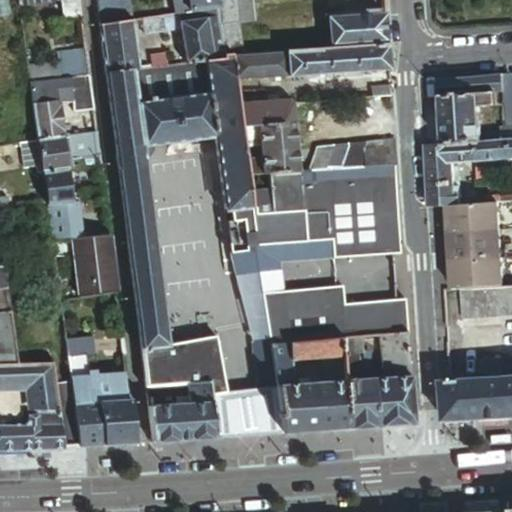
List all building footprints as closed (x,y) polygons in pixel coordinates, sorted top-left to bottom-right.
[(78,0),(62,0),(61,0),(63,20),(81,18),(78,0)] [(106,25),(133,21),(129,0),(109,0),(104,1),(106,25)] [(179,13),(191,11),(189,0),(173,0),(176,14),(179,13)] [(215,1),(214,0),(189,0),(191,11),(191,13),(216,9),(215,1)] [(241,24),(239,0),(229,0),(215,1),(216,9),(218,19),(220,27),(241,24)] [(253,0),(239,0),(241,24),(255,22),(253,0)] [(104,1),(97,2),(100,26),(106,25),(104,1)] [(218,19),(216,9),(191,13),(179,15),(181,31),(186,64),(192,63),(204,61),(213,60),(210,38),(207,20),(218,19)] [(181,31),(179,15),(165,17),(168,33),(181,31)] [(388,45),(386,15),(328,20),(330,49),(341,49),(388,45)] [(168,33),(165,17),(143,20),(145,35),(165,33),(168,33)] [(133,21),(106,25),(100,26),(106,74),(134,71),(140,70),(133,21)] [(231,57),(244,55),(241,24),(220,27),(225,57),(231,57)] [(210,38),(213,60),(218,59),(214,37),(210,38)] [(390,71),(388,45),(341,49),(343,74),(390,71)] [(89,76),(85,49),(57,52),(61,80),(89,76)] [(343,74),(341,49),(330,49),(286,53),(288,77),(288,78),(343,74)] [(288,77),(286,53),(244,55),(231,57),(234,80),(288,77)] [(234,80),(231,57),(225,57),(225,58),(218,59),(213,60),(204,61),(207,84),(208,94),(138,103),(134,71),(106,74),(116,152),(143,149),(214,140),(223,213),(252,209),(248,178),(241,129),(238,104),(234,80)] [(207,84),(204,61),(192,63),(194,85),(207,84)] [(194,85),(192,63),(186,64),(140,70),(134,71),(138,103),(208,94),(207,84),(194,85)] [(30,84),(53,81),(55,81),(53,69),(28,73),(30,84)] [(511,76),(503,77),(504,94),(506,127),(511,126),(511,76)] [(504,94),(503,77),(440,81),(441,99),(498,95),(504,94)] [(86,78),(53,82),(54,90),(68,88),(87,86),(86,78)] [(53,82),(53,81),(30,84),(32,106),(56,103),(54,90),(53,82)] [(90,103),(87,86),(68,88),(70,103),(90,103)] [(70,103),(68,88),(54,90),(56,103),(57,103),(70,103)] [(391,88),(371,89),(372,99),(392,98),(391,88)] [(499,108),(498,95),(441,99),(444,146),(477,144),(482,143),(480,109),(499,108)] [(241,129),(296,124),(295,113),(294,105),(287,100),(277,101),(267,102),(238,104),(241,129)] [(56,103),(32,106),(37,141),(61,138),(62,137),(57,103),(56,103)] [(304,112),(304,104),(294,105),(295,113),(304,112)] [(241,129),(248,178),(295,174),(299,174),(296,124),(241,129)] [(510,141),(511,141),(511,139),(511,128),(502,129),(502,136),(502,142),(510,141)] [(61,138),(65,171),(100,167),(96,132),(62,137),(61,138)] [(61,138),(37,141),(38,143),(41,167),(42,173),(65,171),(61,138)] [(396,165),(394,139),(314,145),(309,173),(396,165)] [(511,161),(510,141),(502,142),(488,143),(482,143),(477,144),(478,163),(511,161)] [(38,143),(21,146),(23,169),(41,167),(38,143)] [(478,163),(477,144),(444,146),(427,147),(430,186),(451,184),(449,164),(459,164),(478,163)] [(116,152),(118,171),(128,169),(127,158),(144,155),(143,149),(116,152)] [(118,171),(141,351),(168,347),(168,345),(144,155),(127,158),(128,169),(118,171)] [(460,183),(459,164),(449,164),(451,184),(460,183)] [(69,205),(65,171),(42,173),(46,207),(69,205)] [(295,174),(248,178),(252,209),(253,216),(266,215),(266,208),(296,207),(296,214),(334,211),(333,188),(296,190),(295,174)] [(460,183),(451,184),(452,201),(462,201),(460,183)] [(431,209),(462,207),(462,201),(452,201),(451,184),(430,186),(431,209)] [(69,205),(46,207),(51,240),(71,238),(82,238),(78,205),(69,205)] [(500,234),(498,205),(496,205),(493,205),(494,207),(449,209),(451,237),(500,234)] [(296,207),(266,208),(266,215),(296,214),(296,207)] [(501,248),(500,234),(451,237),(451,251),(501,248)] [(116,295),(109,236),(82,238),(71,238),(72,255),(77,300),(116,295)] [(71,238),(51,240),(53,258),(72,255),(71,238)] [(502,262),(501,248),(451,251),(452,265),(502,262)] [(504,288),(502,262),(452,265),(454,291),(460,291),(504,288)] [(0,315),(10,314),(4,268),(0,268),(0,315)] [(511,287),(504,288),(460,291),(461,319),(511,316),(511,287)] [(407,335),(404,289),(379,290),(381,309),(370,310),(369,311),(368,311),(367,312),(367,313),(366,314),(366,315),(366,316),(366,317),(366,318),(367,319),(368,320),(370,338),(381,337),(407,335)] [(0,326),(12,325),(10,314),(0,315),(0,326)] [(270,321),(271,340),(352,333),(351,322),(350,315),(270,321)] [(363,339),(370,338),(368,320),(351,322),(352,333),(352,339),(358,339),(363,339)] [(15,350),(12,325),(0,326),(0,365),(17,365),(15,350)] [(271,340),(272,347),(343,340),(352,339),(352,333),(271,340)] [(410,368),(407,335),(381,337),(382,351),(383,370),(410,368)] [(72,394),(90,392),(88,380),(85,356),(92,355),(90,336),(64,340),(72,394)] [(381,337),(370,338),(363,339),(364,352),(382,351),(381,337)] [(209,383),(213,407),(228,405),(216,339),(168,345),(168,347),(141,351),(146,387),(146,388),(186,385),(209,383)] [(352,339),(343,340),(344,357),(346,377),(346,383),(359,382),(358,346),(358,339),(352,339)] [(272,347),(273,361),(292,360),(292,362),(327,359),(344,357),(343,340),(272,347)] [(26,350),(15,350),(17,365),(28,364),(26,350)] [(26,350),(28,364),(51,364),(50,350),(26,350)] [(346,377),(344,357),(327,359),(329,378),(346,377)] [(292,360),(273,361),(279,400),(284,435),(349,430),(346,383),(346,377),(329,378),(330,383),(308,385),(301,386),(296,386),(292,362),(292,360)] [(507,378),(511,377),(511,360),(502,361),(504,378),(507,378)] [(28,364),(17,365),(0,365),(0,386),(24,385),(29,385),(32,411),(59,410),(56,386),(55,378),(53,364),(51,364),(28,364)] [(410,379),(410,368),(383,370),(384,381),(410,379)] [(63,377),(55,378),(56,386),(64,385),(63,377)] [(98,392),(100,404),(108,403),(106,388),(105,382),(105,378),(88,380),(90,392),(98,392)] [(445,423),(509,418),(507,378),(504,378),(443,383),(445,423)] [(414,425),(410,379),(384,381),(374,381),(375,428),(414,425)] [(349,430),(375,428),(374,381),(359,382),(346,383),(349,430)] [(152,444),(217,439),(213,407),(209,383),(186,385),(188,401),(191,406),(177,407),(169,408),(156,408),(150,409),(148,409),(152,444)] [(64,450),(78,449),(69,384),(64,385),(56,386),(59,410),(64,450)] [(27,418),(24,385),(0,386),(0,426),(28,425),(27,418)] [(32,417),(32,411),(29,385),(24,385),(27,418),(32,417)] [(130,401),(127,386),(113,387),(106,388),(108,403),(130,401)] [(79,449),(106,447),(100,404),(98,392),(90,392),(72,394),(79,449)] [(284,435),(279,400),(260,402),(266,436),(284,435)] [(136,445),(130,401),(108,403),(100,404),(106,447),(136,445)] [(217,439),(234,438),(228,405),(213,407),(217,439)] [(0,452),(64,450),(59,410),(32,411),(32,417),(27,418),(28,425),(0,426),(0,452)]
